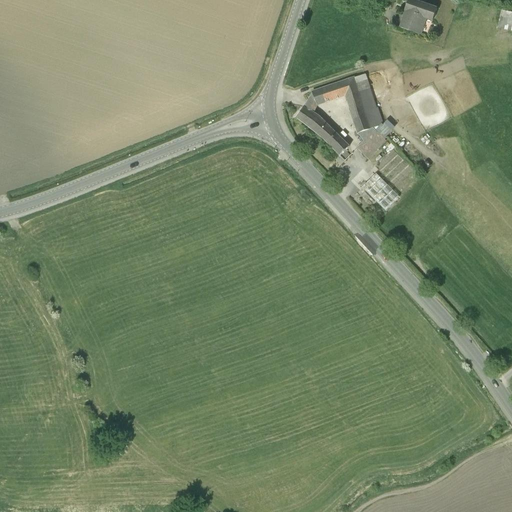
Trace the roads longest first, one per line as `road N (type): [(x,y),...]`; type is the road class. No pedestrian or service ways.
road 1 (tertiary): [(270,116),(281,141),(468,344),(511,407)]
road 2 (tertiary): [(0,212),(270,116)]
road 3 (track): [(511,442),(356,511)]
road 4 (tertiary): [(270,116),(300,0)]
